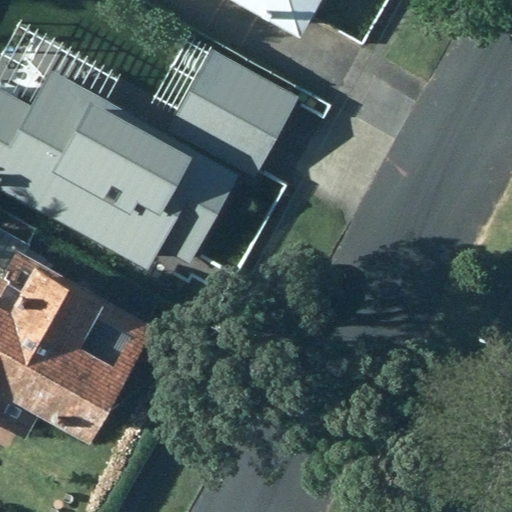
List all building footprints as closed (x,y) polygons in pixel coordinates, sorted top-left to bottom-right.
[(221,0),(285,35),(304,0),(221,0)] [(267,133),(287,94),(201,47),(158,128),(245,174),(267,133)] [(0,94),(0,196),(135,270),(148,246),(178,263),(226,174),(37,71),(18,105),(0,94)] [(125,349),(137,327),(2,251),(0,255),(0,441),(3,443),(17,418),(65,446),(87,406),(106,408),(130,363),(125,349)] [(511,511),(511,459),(505,456),(495,476),(458,458),(431,511),(511,511)]
